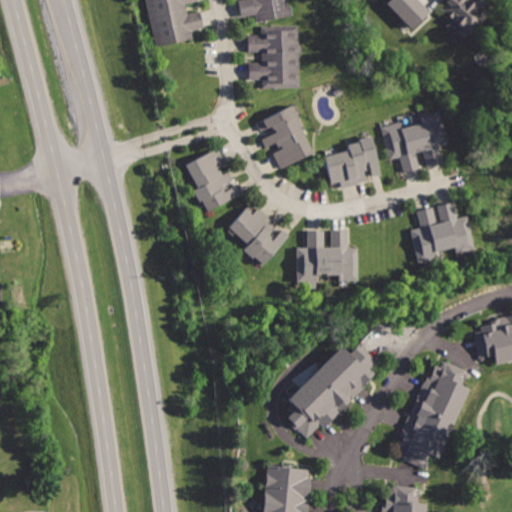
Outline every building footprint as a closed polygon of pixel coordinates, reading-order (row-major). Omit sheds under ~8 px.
[(148,0),(160,47),(194,38),(192,31),(205,28),(201,11),(190,14),(187,3),(199,0),(148,0)] [(242,0),(240,1),(244,17),(254,14),(256,23),(293,15),(289,0),(242,0)] [(387,0),(385,3),(411,29),(429,10),(418,0),(387,0)] [(447,0),(440,9),(462,26),(458,32),(469,40),(491,12),(475,0),(447,0)] [(247,32),(247,52),(262,52),(262,61),(250,61),(250,80),(263,80),(263,87),(299,86),(299,26),(263,26),(263,32),(247,32)] [(253,123),(265,146),(271,143),(284,169),(316,152),(290,104),(253,123)] [(381,126),(389,158),(397,156),(402,175),(444,165),(440,149),(451,146),(442,109),(423,113),(424,121),(401,127),(400,122),(381,126)] [(324,154),(331,183),(340,181),(342,190),(383,180),(372,136),(346,142),(346,149),(324,154)] [(219,144),(184,163),(198,187),(193,190),(207,214),(246,192),(219,144)] [(411,229),(421,264),(438,259),(437,250),(454,246),(457,254),(477,249),(467,214),(459,216),(454,199),(417,209),(422,226),(411,229)] [(248,204),(227,228),(245,244),(241,249),(261,266),(289,232),(260,208),(257,212),(248,204)] [(298,246),(299,283),(318,282),(318,275),(338,274),(338,281),(361,281),(360,246),(350,246),(350,227),(307,228),(307,246),(298,246)] [(511,320),(472,330),(481,364),(511,356),(511,320)] [(89,326),(0,326),(0,511),(117,511),(111,459),(89,326)] [(280,404),(307,434),(377,370),(350,341),(280,404)] [(434,359),(392,451),(427,467),(468,375),(434,359)] [(268,462),(263,511),(311,511),(316,466),(268,462)] [(382,494),(380,511),(425,511),(426,498),(382,494)]
